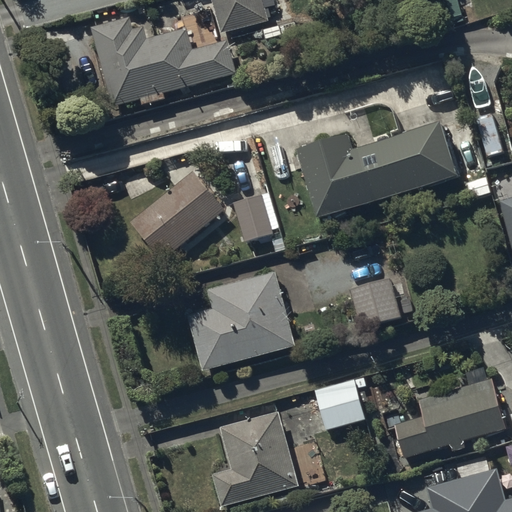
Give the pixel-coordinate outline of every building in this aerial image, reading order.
[(261,0),(211,0),(220,34),(267,22),(261,0)] [(234,81),(224,42),(193,50),(187,27),(148,37),(144,25),(134,28),(131,16),(90,27),(113,115),(142,107),(143,111),(165,105),(163,100),(234,81)] [(317,226),(462,187),(447,133),(353,159),(349,145),(299,158),(317,226)] [(164,267),(222,217),(191,181),(133,230),(164,267)] [(273,235),(280,233),(270,200),(236,210),(248,247),(274,239),(273,235)] [(511,202),(502,205),(511,245),(511,202)] [(205,378),(295,354),(276,281),(211,298),(216,318),(190,325),(205,378)] [(363,335),(403,325),(393,286),(353,296),(363,335)] [(465,448),(508,436),(494,386),(420,406),(425,423),(397,431),(406,465),(453,452),(454,457),(466,454),(465,448)] [(327,436),(366,426),(361,406),(369,404),(366,396),(361,398),(358,387),(317,398),(327,436)] [(234,511),(300,494),(280,421),(222,437),(233,477),(216,482),(223,511),(234,511)] [(511,511),(511,500),(504,502),(494,468),(425,489),(430,508),(414,511),(511,511)]
